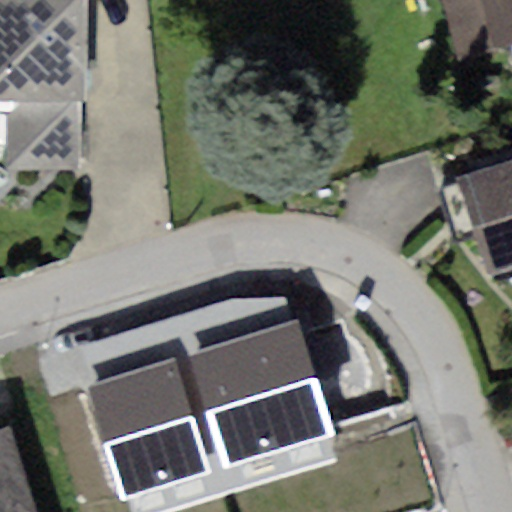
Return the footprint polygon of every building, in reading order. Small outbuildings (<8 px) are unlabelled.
[(511,0),(451,0),(466,62),(511,50),(511,0)] [(80,1),(0,2),(0,114),(15,114),(16,181),(84,180),(80,1)] [(511,171),(465,186),(495,282),(511,276),(511,171)] [(320,338),(214,375),(256,495),(362,457),(320,338)] [(0,511),(36,511),(11,437),(0,441),(0,511)]
